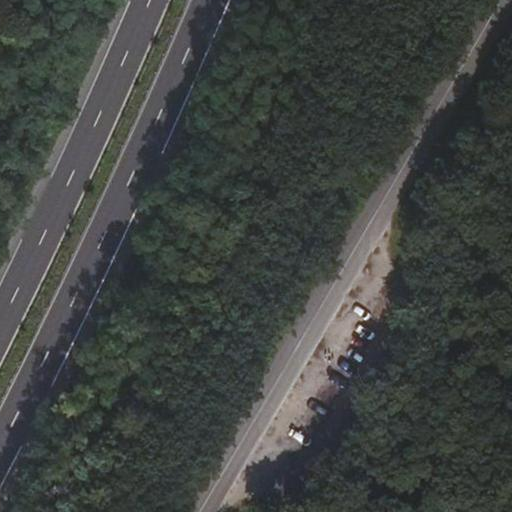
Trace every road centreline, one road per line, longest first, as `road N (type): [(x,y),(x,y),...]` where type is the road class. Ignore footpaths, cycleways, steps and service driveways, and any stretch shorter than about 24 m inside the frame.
road 1 (tertiary): [(199,511),(501,0)]
road 2 (trunk): [(0,450),(199,0)]
road 3 (trunk): [(150,0),(0,329)]
